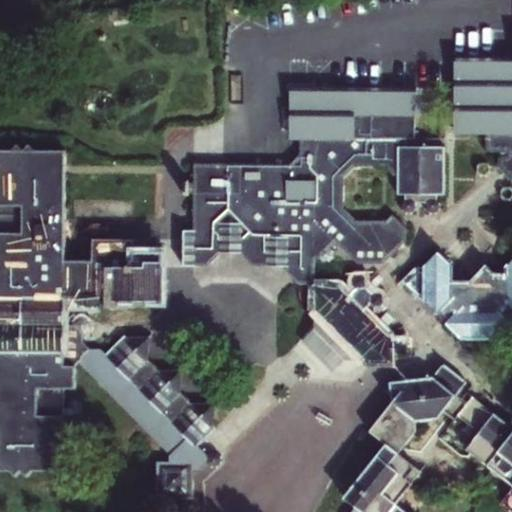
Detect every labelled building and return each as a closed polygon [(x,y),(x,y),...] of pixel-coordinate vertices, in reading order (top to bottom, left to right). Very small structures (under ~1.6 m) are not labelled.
[(482,138),(482,142),(478,142),(472,145),(472,153),(489,163),(498,163),(498,155),(507,151),(511,150),(511,19),(498,19),(498,46),(437,46),(437,119),(467,120),(467,138),(482,138)] [(280,142),(271,153),(176,152),(176,218),(166,218),(165,252),(191,252),(207,240),(224,240),(236,253),(268,254),(268,258),(286,275),(295,275),(295,298),(350,348),(372,348),(372,321),(345,296),(350,290),(364,290),(364,279),(352,279),(345,272),(345,262),(336,262),(336,277),(331,282),(320,272),(296,271),(296,247),(301,241),(303,243),(310,236),(306,222),(307,220),(340,250),(365,250),(386,227),(386,214),(373,201),(366,208),(338,208),(325,196),(325,165),(337,153),(365,153),(376,163),(376,180),(383,180),(383,194),(394,195),(394,185),(408,185),(408,195),(419,196),(419,183),(426,182),(426,135),(388,135),(388,126),(396,126),(397,76),(274,75),(273,125),(281,125),(280,142)] [(61,378),(61,353),(66,349),(71,345),(161,436),(155,442),(155,448),(143,448),(143,484),(181,485),(181,457),(188,457),(198,448),(209,448),(209,433),(201,433),(193,441),(185,432),(203,415),(200,412),(200,390),(179,389),(166,377),(166,356),(145,356),(131,342),(131,321),(111,321),(107,318),(89,336),(88,335),(85,333),(85,331),(66,331),(66,324),(73,318),(67,311),(60,316),(50,316),(50,290),(90,291),(90,298),(119,299),(120,291),(148,292),(149,243),(120,243),(121,229),(77,229),(76,249),(50,248),(51,140),(0,139),(0,463),(5,458),(12,465),(19,458),(49,459),(49,378),(61,378)] [(511,250),(501,240),(485,256),(485,259),(473,259),(467,253),(451,269),(433,269),(433,255),(419,240),(403,255),(403,259),(398,259),(387,269),(398,283),(404,283),(404,289),(415,300),(415,308),(425,319),(431,319),(442,330),(474,331),(489,313),(511,313),(511,250)] [(328,353),(333,348),(350,348),(295,298),(283,311),(328,353)] [(161,436),(71,345),(66,349),(155,442),(161,436)] [(422,354),(416,362),(373,367),(374,388),(351,416),(368,429),(326,483),(338,493),(330,503),(330,511),(391,511),(398,504),(382,492),(407,459),(385,442),(402,421),(398,410),(419,403),(422,399),(435,409),(439,403),(462,422),(449,439),(496,475),(484,490),(506,507),(511,499),(511,420),(502,412),(497,418),(450,381),(452,377),(422,354)]
